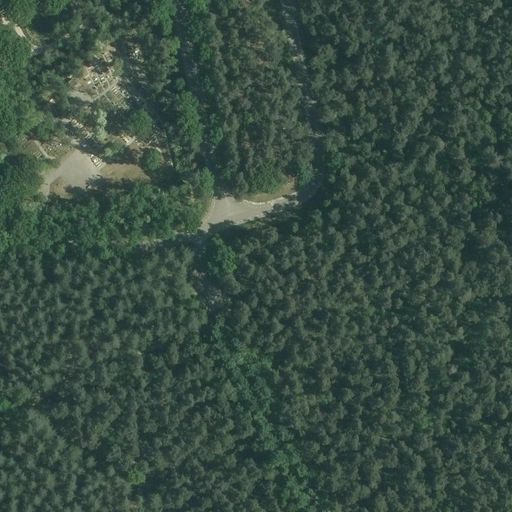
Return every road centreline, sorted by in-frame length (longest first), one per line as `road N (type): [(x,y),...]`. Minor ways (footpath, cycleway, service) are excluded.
road 1 (unclassified): [(211,207),(268,216),(312,188),(317,150),(287,0)]
road 2 (tertiary): [(0,242),(159,244),(211,207)]
road 3 (tertiary): [(211,207),(176,0)]
